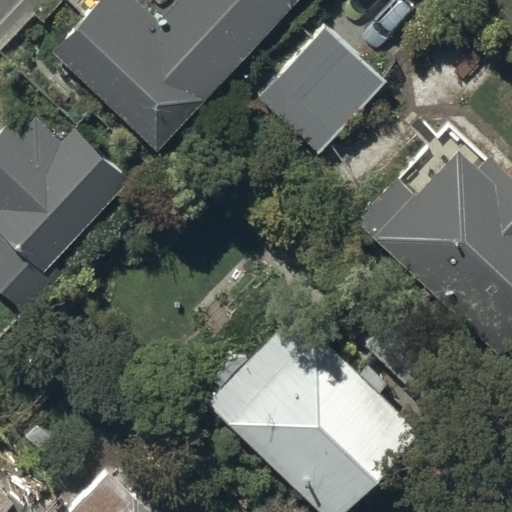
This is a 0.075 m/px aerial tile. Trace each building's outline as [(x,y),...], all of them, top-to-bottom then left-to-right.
[(158,140),(287,0),(167,0),(157,11),(145,0),(87,0),(50,39),(158,140)] [(381,73),(326,20),(259,90),(317,144),(381,73)] [(57,261),(47,252),(126,168),(73,119),(61,132),(34,106),(21,121),(10,111),(0,121),(0,280),(21,300),(57,261)] [(394,167),(355,210),(497,339),(511,322),(511,169),(486,145),(477,155),(456,137),(413,184),(394,167)] [(291,299),(203,389),(329,511),(331,511),(419,422),(375,380),(385,369),(366,351),(356,362),(291,299)] [(389,317),(364,343),(403,381),(428,355),(389,317)] [(56,511),(162,511),(107,459),(56,511)] [(0,506),(12,493),(0,481),(0,506)]
